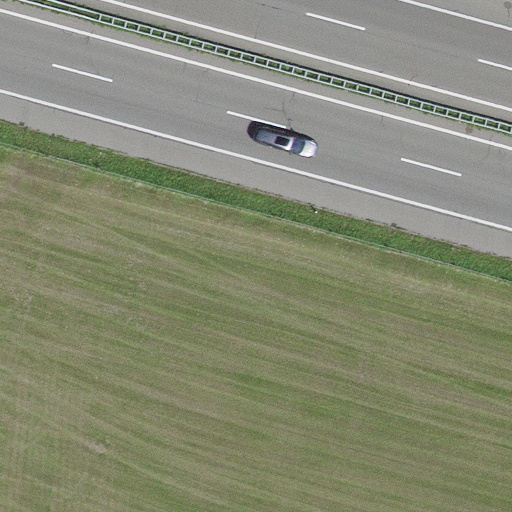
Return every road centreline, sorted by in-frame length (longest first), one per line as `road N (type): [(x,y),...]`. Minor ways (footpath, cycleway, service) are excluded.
road 1 (motorway): [(0,53),(511,192)]
road 2 (motorway): [(511,68),(254,0)]
